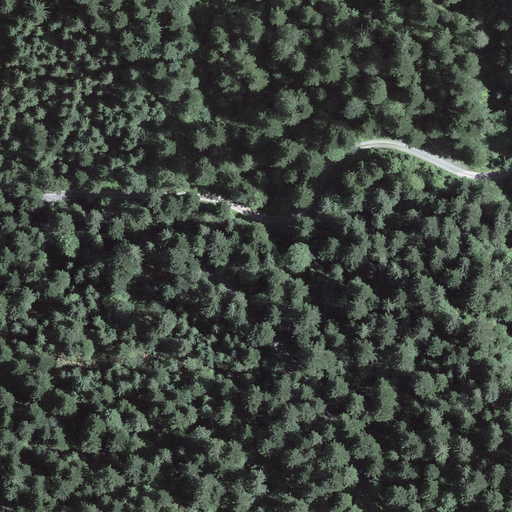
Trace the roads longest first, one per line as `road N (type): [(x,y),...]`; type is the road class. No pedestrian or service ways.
road 1 (track): [(377,511),(267,326),(232,289),(152,234),(0,182)]
road 2 (track): [(51,194),(195,194),(278,220),(308,208),(336,154),(372,138),(476,176),(511,172)]
